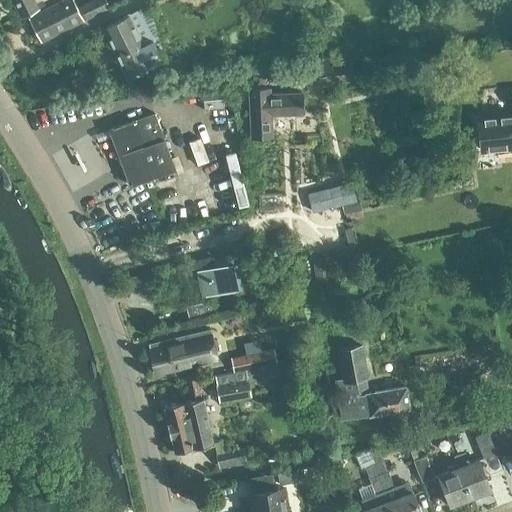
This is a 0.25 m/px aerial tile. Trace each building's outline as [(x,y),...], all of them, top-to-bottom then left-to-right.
[(38,4),(43,1),(42,0),(13,0),(21,16),(33,10),(39,7),(38,4)] [(39,7),(33,10),(35,14),(29,17),(41,41),(84,20),(74,0),(62,0),(47,8),(43,1),(38,4),(39,7)] [(140,9),(129,15),(104,27),(119,58),(144,45),(143,45),(139,35),(150,30),(140,9)] [(162,36),(153,40),(144,45),(119,58),(128,78),(153,66),(158,76),(177,67),(162,36)] [(252,138),(275,137),(274,114),(305,113),(304,91),(273,92),(273,85),(250,86),(252,138)] [(176,169),(155,113),(110,130),(128,177),(131,186),(176,169)] [(511,114),(491,117),(494,148),(511,146),(511,114)] [(254,195),(254,210),(266,210),(265,194),(254,195)] [(326,254),(312,257),(318,282),(332,279),(326,254)] [(232,255),(215,258),(217,268),(199,272),(204,294),(241,286),(236,263),(234,263),(232,255)] [(216,312),(213,300),(188,306),(190,318),(216,312)] [(218,358),(211,329),(149,343),(156,373),(218,358)] [(392,425),(409,422),(406,408),(410,407),(406,386),(371,392),(368,378),(372,377),(365,343),(338,348),(344,378),(336,379),(343,419),(389,411),(392,425)] [(235,372),(277,362),(274,348),(231,358),(235,372)] [(216,376),(219,402),(252,396),(250,384),(262,381),(261,380),(269,378),(268,373),(277,371),(275,364),(216,376)] [(203,392),(198,374),(185,378),(190,396),(191,400),(165,406),(168,422),(167,422),(170,437),(172,436),(176,452),(215,443),(204,397),(202,397),(201,393),(203,392)] [(497,453),(489,431),(476,436),(484,458),(497,453)] [(427,455),(414,460),(423,482),(436,477),(427,455)] [(479,457),(459,465),(471,497),(491,489),(479,457)] [(399,495),(384,459),(375,462),(393,511),(421,511),(413,490),(399,495)] [(393,511),(375,462),(365,466),(376,494),(364,499),(362,502),(366,509),(365,510),(366,511),(393,511)] [(471,497),(459,465),(439,473),(451,505),(471,497)] [(297,468),(277,472),(279,483),(299,479),(297,468)] [(289,511),(288,511),(284,488),(250,494),(252,511),(289,511)]
